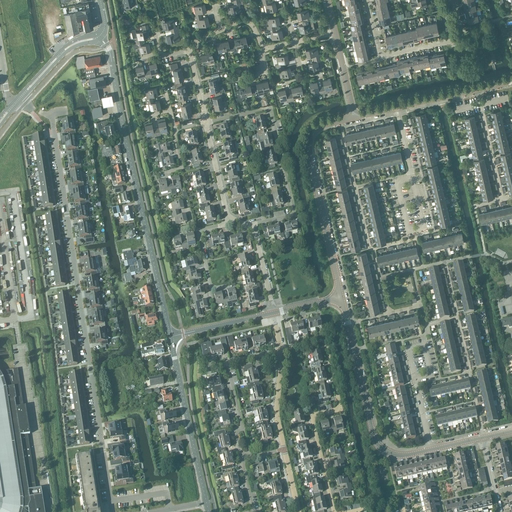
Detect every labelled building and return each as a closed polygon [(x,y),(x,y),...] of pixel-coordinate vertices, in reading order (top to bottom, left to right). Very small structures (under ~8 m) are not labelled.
[(133,6),(132,5),(137,4),(136,0),(124,0),(125,0),(123,1),(125,7),(129,6),(129,7),(130,7),(130,8),(131,8),(132,8),(132,7),(133,7),(133,6)] [(228,7),(227,7),(229,15),(230,14),(241,12),(239,5),(241,4),(240,1),(233,3),(234,6),(228,7)] [(264,13),(265,13),(276,10),(275,3),(269,4),(268,1),(261,3),(264,13)] [(68,35),(79,33),(79,31),(93,28),(88,3),(74,5),(75,13),(64,15),(68,35)] [(194,18),(201,16),(200,13),(206,12),(205,4),(193,7),(195,14),(193,15),(194,18)] [(305,21),(312,20),(311,17),(310,17),(308,10),(297,13),(299,20),(304,19),(305,21)] [(482,20),(481,14),(478,15),(467,18),(468,23),(482,20)] [(201,16),(194,18),(195,21),(196,20),(198,28),(209,25),(208,18),(202,19),(201,16)] [(279,16),(278,17),(267,19),(268,27),(267,27),(267,30),(275,28),(274,26),(281,24),(279,16)] [(174,20),(164,22),(164,20),(160,21),(162,30),(170,28),(171,31),(178,30),(177,27),(175,27),(174,20)] [(302,22),(303,25),(300,26),(302,33),(314,30),(312,20),(305,21),(302,22)] [(136,33),(136,32),(135,31),(135,30),(134,30),(133,30),(132,30),(132,31),(131,31),(131,32),(131,33),(133,38),(136,37),(136,40),(135,41),(135,44),(142,42),(142,39),(148,38),(146,31),(149,30),(147,25),(142,26),(143,31),(136,33)] [(272,40),(283,37),(284,37),(283,31),(281,32),(281,30),(275,31),(275,28),(267,30),(264,31),(265,35),(270,34),(272,40)] [(416,29),(416,30),(411,31),(414,42),(419,41),(419,39),(417,29),(416,29)] [(178,30),(171,31),(171,34),(165,35),(167,43),(178,41),(177,33),(178,33),(178,30)] [(241,47),(247,45),(247,47),(250,46),(249,39),(246,40),(245,37),(239,38),(241,47)] [(234,53),(237,52),(238,47),(241,47),(239,38),(233,40),(234,42),(231,43),(233,50),(234,53)] [(229,49),(230,51),(233,50),(231,43),(228,44),(228,41),(222,42),(224,51),(229,49)] [(133,44),(134,49),(138,48),(139,54),(152,51),(151,45),(149,45),(149,44),(143,45),(142,42),(135,44),(133,44)] [(314,60),(321,58),(320,55),(318,55),(317,48),(306,51),(307,58),(313,57),(314,60)] [(276,68),(283,67),(283,64),(288,62),(287,55),(276,57),(277,65),(275,65),(276,68)] [(84,59),(86,69),(85,69),(86,78),(95,76),(94,67),(101,66),(99,56),(84,59)] [(321,58),(314,60),(314,63),(309,64),(310,71),(321,69),(320,62),(322,61),(321,58)] [(147,71),(148,78),(152,77),(151,76),(158,74),(156,63),(148,64),(150,70),(147,71)] [(182,74),(181,68),(178,69),(177,63),(170,65),(171,71),(172,70),(174,76),(182,74)] [(148,78),(147,71),(144,72),(142,66),(135,67),(138,79),(145,77),(145,79),(148,78)] [(283,67),(276,68),(277,71),(279,71),(280,78),(295,75),(294,70),(290,70),(290,68),(284,69),(283,67)] [(182,74),(174,76),(175,82),(174,82),(174,85),(181,83),(181,81),(183,80),(182,74)] [(210,76),(210,77),(211,80),(208,81),(207,82),(208,84),(209,84),(209,86),(218,84),(217,81),(220,79),(219,75),(210,76)] [(97,88),(105,86),(103,77),(95,78),(95,77),(90,78),(92,88),(97,87),(97,88)] [(321,87),(323,94),(328,93),(328,92),(333,90),(330,79),(323,81),(324,87),(321,87)] [(261,83),(264,92),(267,92),(266,90),(269,90),(269,91),(272,90),(271,83),(268,84),(267,81),(261,83)] [(323,94),(321,87),(319,88),(317,82),(310,84),(312,95),(319,93),(320,95),(323,94)] [(181,83),(174,85),(175,90),(176,91),(177,91),(178,94),(186,92),(185,86),(182,86),(181,83)] [(258,94),(258,95),(264,94),(264,92),(261,83),(256,84),(256,87),(253,87),(255,95),(258,94)] [(221,93),(225,92),(224,90),(223,89),(221,88),(220,87),(218,88),(218,84),(209,86),(211,92),(213,92),(214,94),(221,93)] [(252,95),(255,95),(253,87),(250,88),(250,85),(244,87),(246,95),(251,94),(252,95)] [(293,98),(300,97),(300,98),(300,96),(303,95),(301,86),(290,88),(292,94),(289,95),(290,102),(294,101),(293,98)] [(97,87),(92,88),(88,89),(90,100),(92,100),(93,107),(91,107),(93,118),(103,116),(101,106),(102,105),(100,98),(99,99),(97,88),(97,87)] [(239,91),(236,91),(235,92),(237,101),(241,100),(242,98),(246,97),(246,95),(244,87),(238,88),(239,91)] [(146,101),(153,99),(152,97),(158,95),(156,88),(145,90),(147,98),(145,98),(145,101),(146,101)] [(280,102),(280,101),(286,100),(287,103),(290,102),(289,95),(286,95),(284,90),(277,91),(280,103),(280,102)] [(178,103),(185,101),(185,98),(187,98),(186,92),(178,94),(179,99),(178,99),(178,103)] [(213,104),(222,102),(220,96),(222,96),(221,93),(214,94),(215,97),(212,98),(213,104)] [(111,94),(101,96),(103,106),(113,104),(111,94)] [(153,99),(146,101),(146,104),(148,104),(150,111),(161,109),(159,101),(153,102),(153,99)] [(181,108),(182,111),(190,109),(189,103),(186,104),(185,101),(178,103),(177,103),(178,106),(181,108)] [(222,102),(213,104),(215,110),(217,109),(218,112),(225,110),(225,107),(223,108),(222,102)] [(180,117),(182,117),(182,120),(189,119),(189,116),(191,115),(190,109),(182,111),(179,112),(180,117)] [(256,126),(265,124),(263,118),(261,119),(260,116),(253,117),(253,121),(255,120),(256,126)] [(73,117),(67,118),(67,121),(62,122),(63,127),(74,126),(73,117)] [(167,132),(165,121),(164,119),(157,120),(159,128),(156,129),(157,136),(160,135),(160,133),(167,132)] [(107,120),(100,122),(97,122),(98,130),(105,129),(106,134),(106,135),(107,136),(108,136),(109,135),(110,134),(110,133),(110,132),(114,131),(113,123),(108,124),(107,120)] [(156,129),(153,129),(151,122),(144,124),(147,137),(154,135),(154,137),(157,136),(156,129)] [(220,134),(229,132),(228,127),(229,126),(228,123),(225,124),(221,125),(222,128),(219,128),(220,134)] [(265,124),(256,126),(258,131),(256,132),(257,135),(264,133),(263,130),(266,130),(265,124)] [(74,126),(63,127),(64,133),(69,132),(70,135),(76,134),(74,126)] [(188,136),(189,141),(197,139),(196,134),(193,134),(192,131),(191,132),(186,133),(185,133),(186,136),(188,136)] [(225,142),(232,141),(232,137),(230,138),(229,132),(220,134),(222,140),(225,139),(225,142)] [(265,136),(264,133),(257,135),(258,138),(262,137),(263,143),(272,141),(270,135),(265,136)] [(65,139),(66,145),(75,143),(74,138),(76,137),(76,134),(70,135),(70,138),(65,139)] [(185,152),(189,151),(196,149),(196,146),(198,145),(197,139),(189,141),(189,144),(188,144),(186,147),(187,148),(185,148),(185,152)] [(224,152),(233,150),(236,149),(234,143),(235,143),(234,140),(232,141),(225,142),(226,145),(223,146),(224,152)] [(264,152),(271,150),(270,147),(273,147),(272,141),(263,143),(265,148),(263,149),(264,152)] [(75,143),(66,145),(66,150),(72,149),(72,153),(78,152),(77,143),(75,143)] [(157,153),(159,158),(166,157),(165,154),(172,152),(170,144),(163,146),(162,143),(155,145),(156,148),(158,147),(159,153),(157,153)] [(106,148),(101,149),(102,155),(112,153),(113,157),(118,156),(120,156),(120,155),(121,155),(120,147),(115,148),(115,149),(111,150),(111,147),(106,148)] [(193,159),(201,157),(200,151),(197,152),(196,149),(189,151),(190,154),(191,154),(193,159)] [(233,150),(224,152),(226,158),(229,157),(229,160),(236,158),(236,155),(234,155),(233,150)] [(271,150),(264,152),(261,153),(262,156),(265,157),(266,157),(267,160),(276,158),(274,153),(272,153),(271,150)] [(68,162),(80,160),(79,153),(78,152),(72,153),(73,156),(67,157),(68,162)] [(161,163),(163,168),(163,171),(167,170),(166,168),(175,165),(174,160),(173,160),(172,158),(166,160),(166,157),(159,158),(160,163),(161,163)] [(201,157),(193,159),(190,160),(192,165),(193,168),(200,167),(200,164),(202,163),(201,157)] [(276,158),(267,160),(269,166),(267,166),(268,170),(275,168),(274,165),(277,164),(276,158)] [(80,160),(68,162),(69,168),(74,167),(75,170),(81,169),(80,160)] [(226,169),(228,175),(236,173),(235,167),(236,167),(236,164),(228,165),(229,168),(226,169)] [(81,169),(75,170),(75,173),(70,174),(71,180),(82,178),(81,169)] [(195,176),(196,182),(204,180),(203,174),(200,175),(200,172),(192,174),(193,177),(195,176)] [(236,173),(228,175),(229,180),(232,180),(232,183),(240,181),(239,178),(237,178),(236,173)] [(268,178),(270,183),(278,181),(277,176),(274,176),(273,173),(266,175),(267,178),(268,178)] [(172,196),(177,195),(176,190),(181,189),(179,177),(171,179),(173,185),(170,186),(171,193),(172,196)] [(78,187),(84,186),(82,178),(71,180),(72,185),(77,184),(78,187)] [(116,180),(114,180),(112,181),(113,186),(125,184),(124,178),(116,180)] [(171,193),(170,186),(167,186),(165,180),(158,182),(160,193),(168,192),(168,194),(171,193)] [(196,188),(196,191),(204,189),(203,186),(206,186),(204,180),(196,182),(193,183),(194,188),(196,188)] [(242,186),(243,184),(243,183),(242,181),(240,181),(232,183),(233,186),(230,186),(232,192),(240,190),(242,190),(242,186)] [(270,192),(277,191),(277,188),(279,187),(278,181),(270,183),(271,189),(269,189),(270,192)] [(84,186),(78,187),(78,191),(73,191),(74,197),(83,196),(83,195),(82,190),(84,190),(84,186)] [(199,194),(200,199),(208,197),(207,192),(204,192),(204,189),(196,191),(197,194),(199,194)] [(242,199),(249,197),(249,194),(242,196),(240,190),(232,192),(233,198),(242,196),(242,199)] [(274,201),(282,199),(281,193),(278,194),(277,191),(270,192),(271,196),(273,195),(274,201)] [(121,204),(122,204),(130,202),(128,194),(119,196),(121,204)] [(83,195),(83,196),(74,197),(74,203),(80,202),(80,205),(86,204),(85,195),(83,195)] [(200,205),(201,208),(208,207),(207,204),(210,203),(208,197),(200,199),(201,205),(200,205)] [(249,197),(242,199),(243,202),(238,203),(240,209),(248,207),(247,203),(248,203),(250,202),(250,199),(249,197)] [(282,199),(274,201),(271,201),(272,207),(274,207),(274,210),(281,208),(281,205),(283,205),(282,199)] [(171,210),(171,212),(172,215),(179,213),(178,210),(184,209),(182,202),(171,204),(172,210),(171,210)] [(80,205),(81,208),(75,209),(76,214),(85,213),(85,207),(87,207),(86,204),(80,205)] [(126,213),(120,214),(121,218),(126,217),(127,221),(134,220),(131,207),(125,209),(126,213)] [(200,212),(203,212),(205,213),(206,216),(214,215),(213,209),(208,210),(208,207),(201,208),(199,209),(200,212)] [(260,213),(258,208),(252,210),(253,212),(249,212),(248,207),(240,209),(241,215),(244,214),(245,217),(260,213)] [(85,213),(76,214),(77,220),(82,219),(83,222),(89,221),(89,218),(86,218),(85,213)] [(179,216),(179,213),(172,215),(172,218),(174,218),(176,225),(187,222),(185,215),(179,216)] [(214,215),(206,216),(207,220),(205,220),(206,226),(214,224),(213,221),(216,220),(214,215)] [(89,221),(83,222),(83,225),(78,226),(79,232),(88,230),(87,225),(90,224),(89,221)] [(296,225),(296,222),(290,224),(292,232),(297,231),(298,232),(301,232),(299,225),(296,225)] [(289,237),(288,233),(292,232),(290,224),(284,225),(285,228),(282,229),(284,238),(285,240),(287,240),(287,239),(288,238),(289,237)] [(278,226),(272,228),(274,236),(278,236),(279,237),(280,237),(281,239),(284,238),(282,229),(279,229),(278,226)] [(272,228),(266,229),(267,232),(264,233),(266,240),(269,239),(269,238),(274,236),(272,228)] [(88,230),(79,232),(80,237),(85,236),(86,240),(92,239),(90,230),(88,230)] [(128,232),(130,239),(134,238),(133,238),(138,237),(136,230),(128,232)] [(187,242),(184,242),(186,249),(189,249),(188,247),(196,245),(193,234),(186,236),(187,242)] [(217,237),(219,245),(224,244),(226,250),(226,249),(229,249),(227,242),(224,242),(223,235),(217,237)] [(235,237),(237,245),(243,244),(243,246),(246,245),(245,238),(242,238),(241,236),(235,237)] [(181,254),(186,253),(186,249),(184,242),(181,243),(180,237),(172,239),(175,250),(182,248),(183,250),(180,250),(181,254)] [(216,246),(219,245),(217,237),(211,238),(212,241),(209,241),(210,248),(216,247),(216,246)] [(237,245),(235,237),(230,238),(230,241),(227,242),(229,249),(232,248),(232,247),(237,245)] [(129,240),(130,245),(127,246),(128,252),(138,250),(139,249),(139,246),(137,239),(129,240)] [(132,252),(123,254),(124,261),(127,261),(128,268),(137,266),(137,264),(138,264),(138,262),(135,262),(135,259),(134,260),(132,252)] [(240,258),(241,264),(249,262),(248,256),(245,257),(245,254),(238,255),(238,259),(240,258)] [(84,268),(96,266),(95,257),(88,258),(89,261),(84,262),(84,268)] [(185,269),(186,272),(193,270),(192,267),(198,266),(196,258),(185,261),(187,268),(185,269)] [(128,274),(124,275),(126,283),(132,281),(131,274),(136,273),(136,274),(137,274),(138,274),(140,274),(141,273),(143,272),(143,271),(146,271),(144,265),(143,260),(138,262),(138,264),(137,264),(137,266),(128,268),(127,268),(128,274)] [(249,262),(241,264),(242,266),(240,267),(242,273),(249,271),(248,268),(251,268),(249,262)] [(91,276),(97,275),(96,266),(84,268),(85,273),(91,273),(91,276)] [(194,273),(193,270),(186,272),(186,275),(188,274),(190,282),(201,279),(199,272),(194,273)] [(245,281),(254,279),(252,273),(249,274),(249,271),(242,273),(242,276),(244,276),(245,281)] [(97,275),(91,276),(91,279),(86,280),(87,285),(99,283),(97,275)] [(245,287),(246,290),(253,289),(252,286),(255,285),(254,279),(245,281),(246,287),(245,287)] [(99,283),(87,285),(88,291),(93,290),(94,293),(100,292),(99,283)] [(192,297),(192,300),(200,299),(199,296),(205,294),(203,287),(192,289),(193,297),(192,297)] [(248,293),(249,299),(258,297),(256,291),(254,292),(253,289),(246,290),(246,294),(248,293)] [(229,297),(226,298),(227,305),(228,308),(233,307),(232,302),(237,301),(235,290),(227,292),(229,297)] [(89,297),(90,303),(99,301),(101,301),(100,292),(94,293),(94,296),(89,297)] [(227,305),(226,298),(223,299),(221,293),(214,295),(217,306),(224,304),(224,306),(227,305)] [(250,308),(253,307),(258,306),(257,303),(259,303),(258,297),(249,299),(251,304),(249,305),(250,308)] [(200,302),(200,299),(192,300),(193,303),(195,303),(197,310),(195,310),(196,317),(203,316),(202,309),(208,308),(206,300),(200,302)] [(100,307),(99,301),(90,303),(91,308),(96,307),(96,310),(103,310),(102,306),(100,307)] [(92,314),(92,320),(104,318),(103,310),(96,310),(97,314),(92,314)] [(147,325),(153,324),(153,322),(157,321),(158,321),(156,313),(152,314),(152,316),(145,318),(145,314),(138,315),(138,319),(144,318),(144,321),(146,320),(146,323),(147,323),(147,325)] [(104,318),(92,320),(93,326),(99,325),(99,328),(105,327),(104,318)] [(511,318),(503,320),(502,321),(503,328),(509,326),(510,328),(511,327),(511,318)] [(320,319),(314,320),(316,328),(321,327),(321,329),(325,328),(323,321),(320,321),(320,319)] [(316,328),(314,320),(308,321),(308,324),(305,325),(307,332),(310,331),(310,330),(316,328)] [(308,335),(307,332),(305,325),(303,325),(302,323),(296,324),(298,332),(301,332),(301,334),(304,336),(308,335)] [(290,336),(295,335),(295,333),(298,332),(296,324),(290,325),(291,328),(288,329),(290,336)] [(105,327),(99,328),(99,331),(94,332),(95,337),(104,336),(103,331),(106,330),(105,327)] [(263,337),(258,338),(260,347),(265,345),(264,340),(267,340),(266,332),(262,333),(263,337)] [(104,336),(95,337),(96,343),(101,342),(102,345),(108,344),(107,335),(104,336)] [(248,336),(250,344),(253,343),(254,348),(260,347),(258,338),(252,339),(251,335),(248,336)] [(242,351),(240,342),(234,343),(233,336),(227,337),(230,348),(235,347),(236,352),(242,351)] [(240,342),(242,351),(248,349),(247,344),(250,344),(248,336),(245,337),(246,341),(240,342)] [(218,356),(224,355),(223,350),(227,349),(225,340),(221,341),(220,341),(221,346),(216,347),(218,356)] [(204,356),(208,356),(211,355),(212,358),(218,356),(216,347),(212,348),(211,342),(201,344),(204,356)] [(317,352),(316,349),(312,350),(309,351),(310,354),(312,353),(313,359),(321,357),(320,351),(317,352)] [(314,362),(312,362),(311,364),(310,365),(311,369),(320,366),(320,364),(323,363),(321,357),(313,359),(314,362)] [(157,361),(159,371),(167,369),(166,365),(167,365),(166,365),(166,364),(166,363),(165,360),(165,359),(157,361)] [(252,365),(248,366),(248,363),(242,364),(244,373),(248,372),(249,378),(258,376),(256,370),(253,370),(252,365)] [(315,374),(316,373),(317,377),(325,375),(324,369),(321,369),(320,366),(311,369),(311,371),(312,373),(313,373),(315,374)] [(44,511),(41,489),(36,489),(28,435),(30,435),(25,407),(23,407),(18,369),(12,370),(13,370),(14,377),(9,377),(8,371),(9,371),(3,371),(4,374),(4,375),(0,377),(0,375),(0,511),(20,511),(22,509),(28,508),(28,511),(44,511)] [(317,386),(324,384),(324,381),(327,381),(325,375),(317,377),(318,382),(317,383),(317,386)] [(162,376),(149,379),(150,387),(163,384),(162,376)] [(213,391),(221,389),(220,386),(224,385),(222,376),(210,379),(211,382),(213,381),(215,387),(212,388),(213,391)] [(247,387),(255,386),(254,383),(259,382),(258,376),(249,378),(250,383),(246,384),(247,387)] [(321,394),(329,392),(328,386),(325,387),(324,384),(317,386),(318,389),(320,388),(321,394)] [(253,395),(262,393),(260,387),(255,389),(255,386),(247,387),(248,390),(251,390),(253,395)] [(221,392),(221,389),(213,391),(213,394),(215,399),(215,403),(227,400),(225,391),(221,392)] [(161,391),(164,403),(172,401),(171,395),(168,395),(167,390),(161,391)] [(321,394),(322,400),(321,400),(321,403),(328,402),(328,399),(330,398),(329,392),(321,394)] [(262,393),(253,395),(254,401),(250,402),(251,405),(259,403),(258,400),(263,399),(262,393)] [(218,415),(226,413),(225,410),(229,410),(227,400),(215,403),(216,406),(219,406),(220,411),(217,412),(218,415)] [(257,411),(258,417),(267,415),(265,409),(263,410),(263,407),(246,411),(246,414),(257,411)] [(293,415),(294,415),(295,419),(303,417),(302,411),(299,411),(298,409),(291,410),(293,415)] [(174,412),(166,413),(165,410),(159,411),(162,422),(176,419),(174,412)] [(227,416),(226,413),(218,415),(219,418),(222,418),(223,423),(220,424),(221,427),(233,425),(231,415),(227,416)] [(268,421),(267,415),(258,417),(259,423),(255,424),(256,427),(266,424),(265,422),(268,421)] [(292,428),(302,426),(302,423),(304,422),(303,417),(295,419),(296,424),(291,425),(292,428)] [(335,426),(332,426),(334,433),(337,433),(336,431),(344,429),(341,418),(334,420),(335,426)] [(109,426),(110,433),(123,431),(122,424),(123,424),(123,421),(116,422),(117,425),(109,426)] [(330,434),(334,433),(332,426),(329,427),(328,421),(320,423),(323,434),(330,432),(330,434)] [(169,426),(168,422),(162,424),(164,434),(179,431),(177,424),(169,426)] [(269,427),(267,427),(266,424),(256,427),(257,430),(261,429),(262,435),(271,433),(269,427)] [(292,428),(292,431),(298,433),(299,436),(307,434),(306,428),(303,429),(302,426),(292,428)] [(124,437),(123,431),(110,433),(111,439),(119,437),(119,441),(126,440),(125,436),(124,437)] [(227,435),(224,436),(223,431),(213,433),(215,438),(218,437),(220,443),(229,441),(227,435)] [(271,433),(262,435),(263,440),(259,441),(260,444),(268,443),(267,440),(272,439),(271,433)] [(308,440),(307,434),(299,436),(300,442),(298,442),(299,445),(306,444),(306,441),(308,440)] [(230,447),(229,441),(220,443),(221,449),(217,450),(218,453),(226,451),(225,448),(230,447)] [(126,452),(127,452),(126,442),(120,443),(120,447),(110,448),(111,453),(113,453),(113,454),(126,452)] [(181,442),(169,444),(172,456),(178,455),(178,453),(183,452),(181,442)] [(311,452),(310,446),(307,446),(306,444),(299,445),(297,446),(297,449),(298,450),(299,450),(300,450),(301,454),(303,454),(311,452)] [(492,453),(497,452),(507,449),(506,444),(496,446),(497,449),(492,451),(492,453)] [(337,459),(344,457),(344,454),(342,454),(340,447),(329,450),(331,457),(337,456),(337,459)] [(493,458),(498,456),(498,457),(508,454),(507,449),(497,452),(498,454),(493,455),(493,458)] [(218,453),(219,456),(220,456),(221,461),(224,461),(233,459),(231,453),(226,454),(226,451),(218,453)] [(126,452),(113,454),(114,460),(122,459),(123,462),(130,461),(129,458),(127,458),(126,452)] [(302,459),(303,463),(310,461),(310,458),(312,457),(311,452),(303,454),(304,459),(302,459)] [(439,454),(440,459),(442,469),(447,468),(445,458),(442,459),(441,454),(439,454)] [(494,463),(499,461),(499,462),(509,459),(508,454),(498,457),(499,459),(494,460),(494,463)] [(89,455),(77,457),(85,510),(87,510),(87,511),(99,511),(100,511),(97,511),(97,508),(89,455)] [(434,456),(435,461),(437,470),(442,469),(440,459),(437,460),(436,455),(434,456)] [(429,457),(430,462),(432,472),(437,470),(435,461),(432,461),(431,456),(429,457)] [(345,460),(344,457),(337,459),(338,462),(332,463),(334,470),(345,468),(343,461),(345,460)] [(424,458),(425,463),(427,473),(432,472),(430,462),(427,462),(426,457),(424,458)] [(427,473),(425,463),(422,463),(421,458),(419,459),(420,464),(422,474),(427,473)] [(234,465),(233,459),(224,461),(225,466),(221,467),(222,470),(232,468),(231,465),(234,465)] [(509,459),(499,462),(500,464),(495,465),(496,468),(500,466),(511,464),(509,459)] [(266,467),(267,474),(270,474),(270,471),(276,470),(276,472),(280,471),(277,460),(268,462),(268,466),(266,467)] [(415,465),(417,475),(422,474),(420,464),(417,465),(416,460),(414,460),(415,465)] [(303,463),(304,466),(305,467),(306,470),(307,471),(309,471),(317,469),(316,463),(311,464),(310,461),(303,463)] [(417,475),(415,465),(412,466),(411,461),(409,461),(410,466),(412,476),(417,475)] [(405,467),(407,477),(412,476),(410,466),(407,467),(406,462),(404,462),(405,467)] [(115,469),(116,475),(131,473),(130,467),(131,467),(130,463),(123,464),(123,468),(115,469)] [(400,468),(402,478),(407,477),(405,467),(402,468),(401,463),(399,464),(400,468)] [(264,475),(267,474),(266,467),(263,467),(262,464),(252,466),(255,477),(259,477),(258,474),(264,473),(264,475)] [(396,464),(394,465),(394,466),(391,467),(392,472),(395,472),(397,480),(402,478),(400,468),(397,469),(396,464)] [(511,469),(511,464),(500,466),(501,469),(496,470),(497,473),(502,471),(511,469)] [(317,469),(309,471),(310,474),(309,474),(308,476),(308,477),(306,477),(306,480),(316,478),(316,475),(318,475),(317,469)] [(503,476),(511,474),(511,470),(511,469),(502,471),(502,474),(497,475),(498,478),(503,476)] [(228,477),(229,482),(238,480),(236,474),(233,475),(233,472),(223,474),(224,478),(228,477)] [(131,473),(116,475),(116,477),(115,477),(116,482),(125,480),(126,484),(133,483),(133,479),(132,479),(131,473)] [(455,480),(455,482),(460,481),(470,479),(469,474),(459,476),(460,479),(455,480)] [(508,481),(511,480),(511,479),(511,474),(503,476),(503,479),(499,480),(499,483),(503,482),(506,481),(508,481)] [(343,485),(344,488),(351,486),(350,483),(349,484),(347,476),(336,479),(338,486),(343,485)] [(321,486),(320,480),(317,481),(316,478),(306,480),(307,484),(312,483),(313,488),(321,486)] [(461,486),(471,484),(470,479),(460,481),(461,484),(456,485),(457,487),(461,486)] [(239,486),(238,480),(229,482),(230,488),(226,489),(227,492),(235,490),(234,487),(239,486)] [(272,491),(281,489),(279,483),(276,484),(275,481),(274,481),(267,483),(266,483),(267,486),(269,486),(271,488),(272,491)] [(435,484),(420,487),(421,492),(431,490),(431,487),(436,486),(435,484)] [(321,486),(313,488),(313,491),(312,492),(313,497),(320,496),(320,493),(322,492),(321,486)] [(351,486),(344,488),(345,491),(339,492),(341,500),(352,497),(350,490),(352,490),(351,486)] [(281,489),(272,491),(273,497),(269,497),(269,498),(270,501),(278,499),(277,496),(282,495),(281,489)] [(436,489),(431,490),(421,492),(423,497),(433,495),(432,492),(437,491),(436,489)] [(231,495),(233,500),(242,498),(240,492),(235,493),(235,490),(227,492),(228,495),(231,495)] [(434,500),(433,497),(438,496),(438,494),(433,495),(423,497),(424,502),(434,500)] [(312,501),(314,506),(325,504),(324,498),(321,499),(320,496),(313,497),(314,501),(312,501)] [(243,504),(242,498),(233,500),(234,506),(230,507),(231,510),(235,509),(239,508),(238,505),(243,504)] [(276,509),(285,507),(283,501),(278,502),(278,499),(270,501),(271,504),(275,503),(276,509)] [(435,505),(434,502),(439,501),(439,499),(434,500),(424,502),(425,507),(435,505)]
